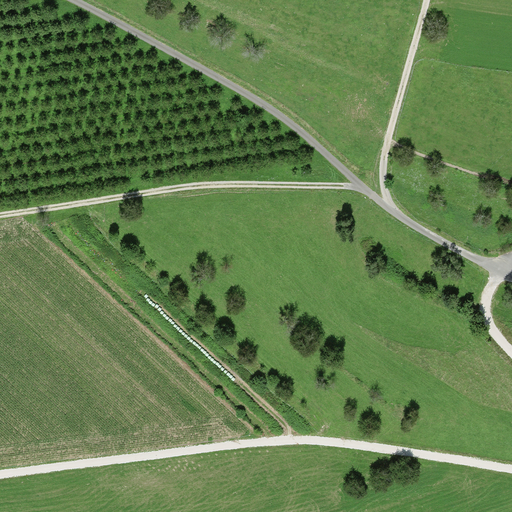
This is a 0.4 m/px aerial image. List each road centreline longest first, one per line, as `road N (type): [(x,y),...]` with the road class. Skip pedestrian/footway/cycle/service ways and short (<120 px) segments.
road 1 (track): [(511,470),(300,440),(0,475)]
road 2 (track): [(498,270),(392,213),(256,101),(70,0)]
road 3 (track): [(360,188),(185,185),(0,215)]
road 4 (track): [(392,213),(384,145),(426,0)]
